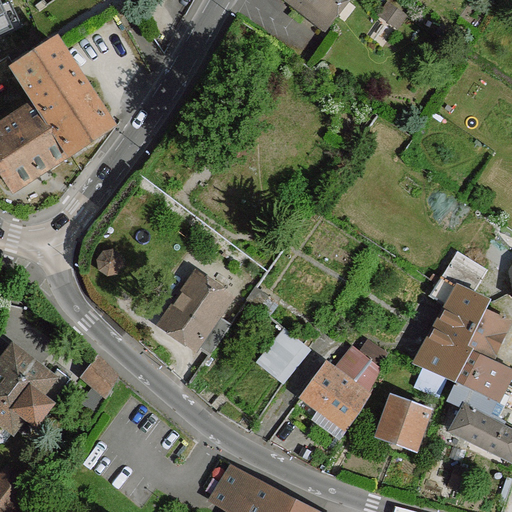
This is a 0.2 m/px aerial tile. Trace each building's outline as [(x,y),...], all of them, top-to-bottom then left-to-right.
[(347,0),(291,0),(327,27),(347,0)] [(0,34),(12,29),(0,3),(0,34)] [(57,43),(17,69),(41,105),(72,155),(75,158),(115,132),(57,43)] [(72,155),(41,105),(0,130),(0,160),(18,189),(72,155)] [(429,295),(444,304),(454,284),(472,293),(485,270),(457,251),(429,295)] [(199,278),(164,327),(199,350),(220,319),(232,301),(199,278)] [(481,309),(485,300),(472,293),(454,284),(444,304),(415,360),(452,379),(468,348),(462,345),(481,309)] [(462,345),(468,348),(491,359),(507,322),(481,309),(462,345)] [(199,350),(210,358),(232,326),(220,319),(199,350)] [(285,331),(260,363),(282,382),(308,349),(285,331)] [(352,346),(331,370),(364,394),(368,390),(386,353),(367,339),(359,352),(352,346)] [(11,344),(0,358),(0,415),(12,425),(23,410),(33,417),(47,399),(38,392),(51,374),(11,344)] [(468,348),(452,379),(454,381),(493,399),(495,401),(511,370),(491,359),(468,348)] [(85,374),(109,394),(118,376),(97,356),(85,374)] [(324,364),(301,395),(341,424),(364,394),(331,370),(324,364)] [(493,399),(454,381),(446,400),(460,406),(483,418),(493,399)] [(424,410),(388,397),(376,433),(411,446),(424,410)] [(511,459),(511,433),(483,418),(460,406),(448,429),(511,462),(511,459)] [(251,483),(221,467),(198,501),(216,511),(304,511),(283,501),(251,483)] [(0,511),(4,511),(27,484),(7,468),(0,476),(0,511)]
